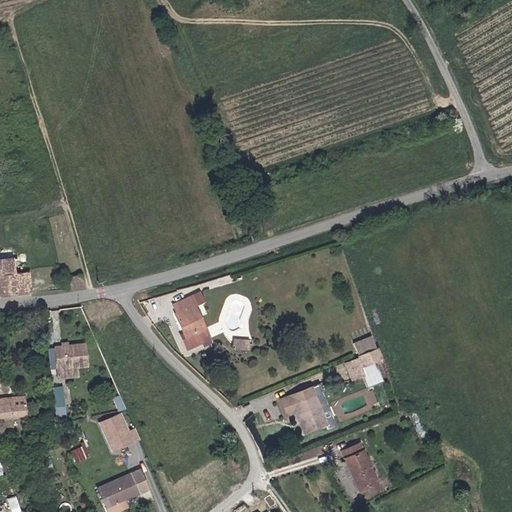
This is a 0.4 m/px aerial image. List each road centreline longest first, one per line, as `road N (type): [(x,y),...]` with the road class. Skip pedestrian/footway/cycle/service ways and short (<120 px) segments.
road 1 (tertiary): [(488,174),(121,287)]
road 2 (residential): [(121,287),(148,333),(234,416),(247,439),(256,461),(251,478),(216,511)]
road 3 (unclassified): [(488,174),(408,0)]
road 4 (tertiary): [(121,287),(0,302)]
